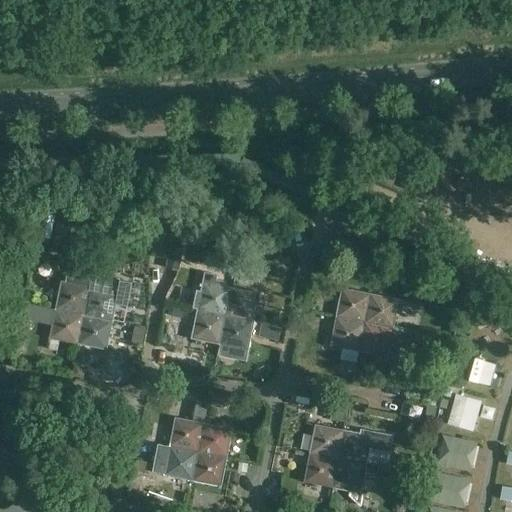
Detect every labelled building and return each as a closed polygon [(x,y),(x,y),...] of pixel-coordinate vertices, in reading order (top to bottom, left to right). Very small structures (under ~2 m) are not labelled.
[(172,238),(165,269),(178,272),(185,240),(184,240),(184,237),(174,235),(173,238),(172,238)] [(54,311),(83,316),(89,288),(92,275),(68,270),(65,283),(60,282),(54,310),(54,311)] [(196,312),(225,317),(230,289),(202,283),(196,312)] [(83,316),(113,322),(119,294),(89,288),(83,316)] [(225,317),(254,323),(260,295),(230,289),(225,317)] [(335,318),(364,324),(370,295),(341,290),(335,318)] [(364,324),(394,330),(400,301),(370,295),(364,324)] [(77,346),(83,316),(54,311),(54,310),(23,304),(21,314),(27,315),(26,321),(51,326),(48,340),(77,346)] [(173,309),(172,317),(181,319),(183,311),(173,309)] [(225,317),(196,312),(190,341),(219,346),(225,317)] [(113,322),(83,316),(77,346),(106,352),(113,322)] [(254,323),(225,317),(219,346),(248,352),(254,323)] [(364,324),(335,318),(329,348),(358,353),(364,324)] [(364,324),(358,353),(388,359),(390,348),(407,351),(409,340),(440,346),(439,350),(442,350),(444,340),(394,330),(364,324)] [(281,329),(261,325),(259,338),(279,342),(281,329)] [(145,330),(134,327),(131,343),(142,345),(145,330)] [(494,364),(479,359),(468,388),(483,393),(494,364)] [(452,389),(446,387),(443,396),(450,398),(452,389)] [(176,400),(189,403),(191,391),(179,388),(176,400)] [(230,398),(213,395),(211,405),(229,408),(230,398)] [(345,423),(348,409),(333,407),(330,420),(345,423)] [(425,421),(427,411),(406,407),(404,418),(425,421)] [(450,441),(476,449),(485,419),(459,411),(450,441)] [(197,453),(203,425),(175,419),(169,447),(197,453)] [(157,424),(143,421),(139,441),(154,444),(157,424)] [(203,425),(197,453),(227,459),(232,430),(203,425)] [(309,454),(338,460),(343,432),(315,426),(309,454)] [(338,460),(367,466),(370,450),(389,453),(393,436),(360,430),(359,435),(343,432),(338,460)] [(197,453),(169,447),(163,477),(191,483),(197,453)] [(451,452),(446,479),(471,484),(476,457),(451,452)] [(227,459),(197,453),(191,483),(221,488),(227,459)] [(338,460),(309,454),(303,484),(332,490),(338,460)] [(338,460),(332,490),(361,495),(367,466),(338,460)] [(436,511),(463,511),(465,508),(476,511),(479,497),(441,488),(436,511)]
